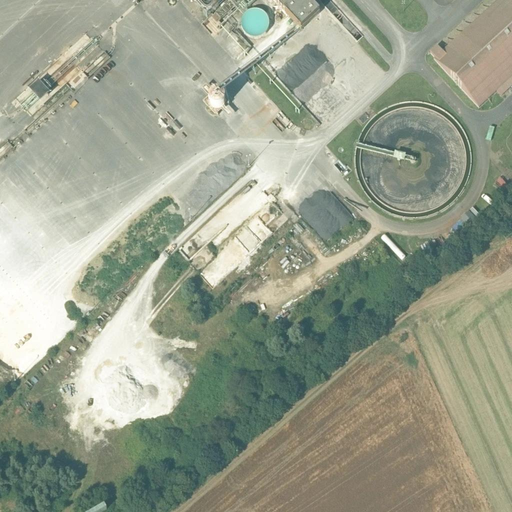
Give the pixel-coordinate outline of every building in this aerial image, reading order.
[(257,3),(254,0),(234,0),(212,21),(217,26),(236,8),(243,15),(257,3)] [(298,0),(272,0),(284,13),(285,13),(298,0)] [(306,0),(298,0),(285,13),(301,31),(319,14),(306,0)] [(511,0),(498,0),(442,52),(437,47),(430,53),(435,59),(434,60),(479,108),(496,92),(511,77),(511,0)] [(269,28),(269,23),(267,18),(264,15),(260,12),(255,11),(251,12),(247,14),(244,17),(242,21),(241,25),(242,29),(244,33),(247,36),(251,38),(255,39),(259,38),(263,36),(267,32),(269,28)] [(294,91),(326,60),(315,48),(308,54),(305,51),(296,60),(291,55),(289,57),(285,53),(271,66),(294,91)] [(511,77),(496,92),(501,97),(511,86),(511,77)] [(225,102),(220,96),(212,98),(210,105),(215,111),(223,109),(225,102)] [(422,102),(397,103),(376,115),(360,134),(354,158),(358,182),(372,203),(393,216),(417,219),(441,213),(460,197),(471,175),(472,150),(463,128),(445,110),(422,102)] [(365,113),(358,119),(363,125),(369,118),(365,113)] [(463,237),(478,216),(469,209),(453,230),(463,237)] [(22,345),(62,312),(0,312),(0,336),(6,337),(8,340),(12,336),(15,336),(15,347),(18,350),(21,347),(16,341),(22,341),(22,345)]
